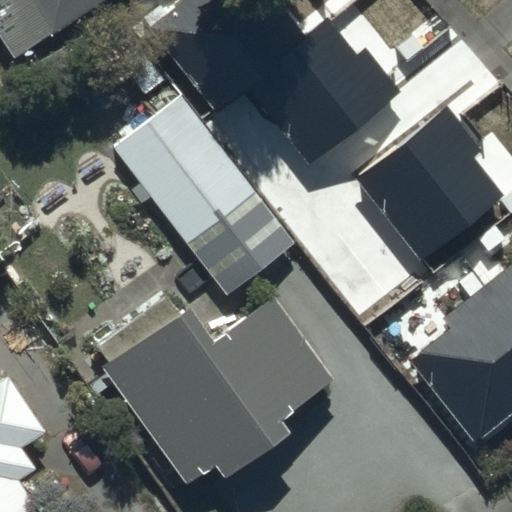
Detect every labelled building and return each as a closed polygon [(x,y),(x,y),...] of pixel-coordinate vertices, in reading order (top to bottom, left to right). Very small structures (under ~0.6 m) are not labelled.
[(0,0),(0,32),(9,47),(85,0),(0,0)] [(275,0),(188,0),(151,29),(213,110),(245,86),(305,164),(399,92),(365,48),(354,56),(326,20),(304,37),(275,0)] [(176,89),(111,140),(225,284),(290,233),(176,89)] [(446,108),(357,177),(421,258),(501,196),(470,157),(480,150),(446,108)] [(450,327),(408,361),(475,443),(511,412),(511,264),(443,320),(450,327)] [(102,350),(97,353),(178,471),(202,455),(210,466),(269,426),(264,419),(276,410),(269,400),(323,362),(266,279),(200,324),(174,287),(168,291),(166,288),(94,338),(102,350)] [(3,359),(0,360),(0,511),(69,511),(20,436),(43,421),(3,359)]
